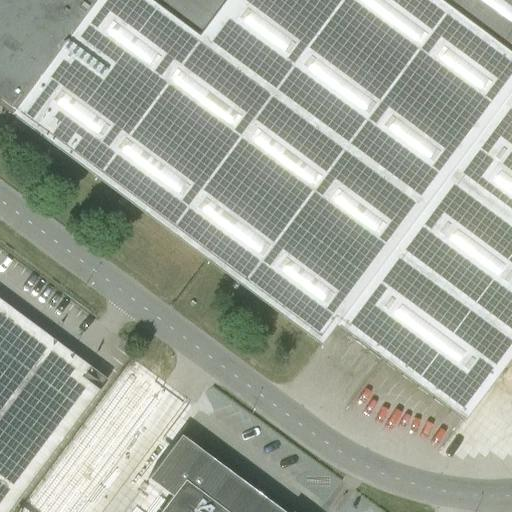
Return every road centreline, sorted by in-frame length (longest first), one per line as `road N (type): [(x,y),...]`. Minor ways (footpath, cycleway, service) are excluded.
road 1 (unclassified): [(511,499),(452,501),(356,469),(0,205)]
road 2 (unknown): [(87,511),(116,459),(199,357)]
